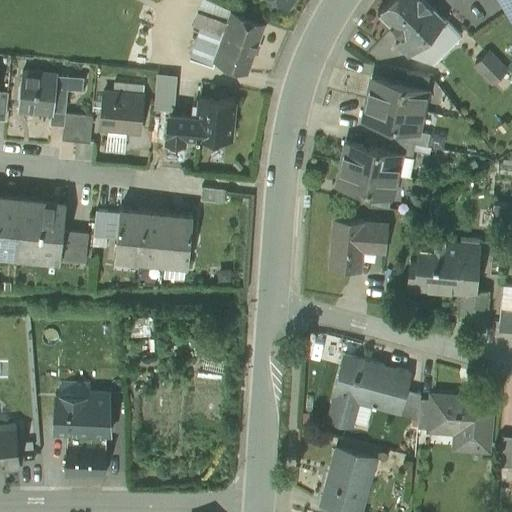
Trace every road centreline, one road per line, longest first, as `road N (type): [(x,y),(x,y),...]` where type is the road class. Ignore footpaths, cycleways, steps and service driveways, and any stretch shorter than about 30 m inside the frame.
road 1 (residential): [(0,501),(263,501)]
road 2 (residential): [(272,306),(511,363)]
road 3 (residential): [(0,159),(210,176)]
road 4 (unclassified): [(263,501),(272,306)]
road 5 (unclassified): [(280,183),(297,92),(339,0)]
road 6 (unclassified): [(272,306),(280,183)]
